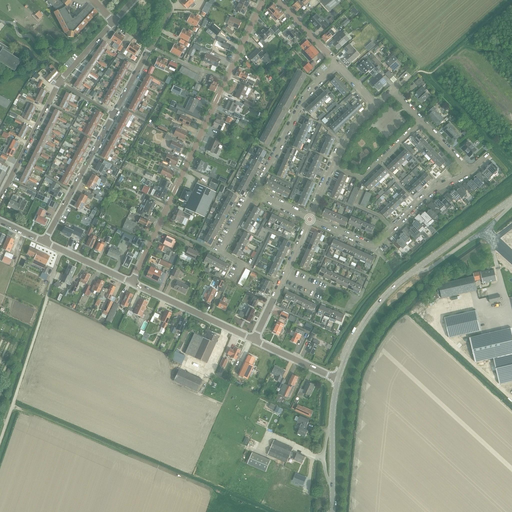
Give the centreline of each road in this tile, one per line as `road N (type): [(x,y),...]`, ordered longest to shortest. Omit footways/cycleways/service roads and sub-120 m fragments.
road 1 (residential): [(132,282),(263,0)]
road 2 (tertiary): [(338,378),(355,336),(387,293),(511,199)]
road 3 (residential): [(44,241),(150,46)]
road 4 (residential): [(0,199),(59,81),(113,22)]
road 5 (track): [(0,442),(61,249)]
road 6 (residential): [(468,173),(436,188),(373,247),(309,219)]
road 7 (residential): [(337,65),(302,100),(254,191)]
road 8 (residential): [(253,340),(132,282)]
road 9 (tertiary): [(332,511),(338,378)]
